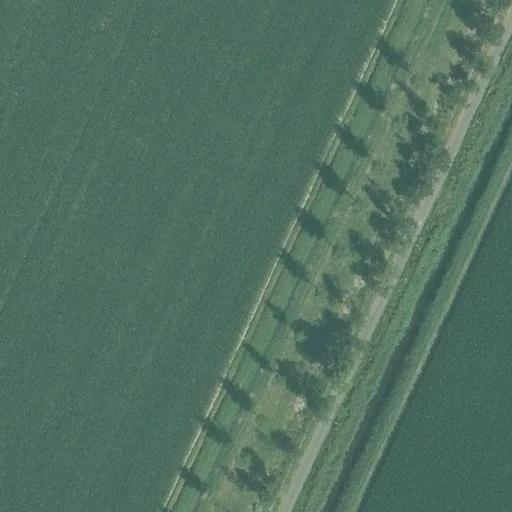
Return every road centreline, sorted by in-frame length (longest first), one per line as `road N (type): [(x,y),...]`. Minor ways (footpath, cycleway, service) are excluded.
road 1 (track): [(432,0),(196,511)]
road 2 (unclassified): [(285,511),(511,22)]
